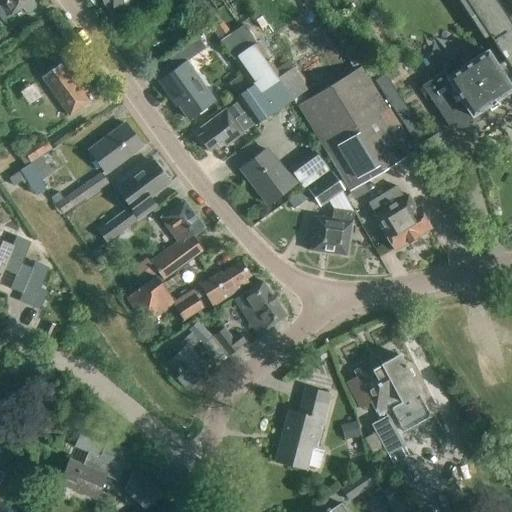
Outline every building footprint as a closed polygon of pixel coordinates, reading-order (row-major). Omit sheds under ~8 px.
[(0,0),(0,18),(2,22),(8,18),(7,18),(22,7),(25,12),(28,13),(35,8),(35,5),(32,0),(0,0)] [(100,0),(111,15),(133,0),(100,0)] [(422,86),(450,129),(453,127),(454,128),(461,130),(467,126),(468,119),(467,118),(470,116),(470,117),(511,90),(498,70),(507,64),(511,71),(511,69),(511,26),(494,0),(464,0),(505,61),(496,66),(486,51),(464,66),(461,61),(453,59),(445,64),(443,72),(422,86)] [(256,38),(288,18),(280,5),(248,25),(256,38)] [(211,31),(216,39),(227,32),(221,24),(211,31)] [(236,97),(254,124),(306,89),(291,68),(293,66),(289,60),(271,72),(253,45),(256,43),(243,25),(219,41),(231,60),(236,56),(253,82),(251,84),(253,86),(236,97)] [(175,68),(158,81),(169,97),(171,96),(188,119),(214,100),(185,61),(205,47),(197,36),(168,58),(175,68)] [(63,69),(60,64),(41,77),(69,116),(92,99),(68,66),(63,69)] [(386,109),(360,67),(314,95),(297,105),(349,191),(404,158),(389,133),(399,127),(386,109)] [(384,75),(374,81),(414,141),(423,135),(384,75)] [(243,132),(226,110),(200,128),(203,132),(198,136),(208,151),(226,138),(229,142),(243,132)] [(141,147),(124,123),(88,150),(105,173),(141,147)] [(30,162),(49,149),(42,139),(23,152),(30,162)] [(285,174),(266,149),(240,169),(267,204),(298,181),(290,170),(285,174)] [(306,160),(318,177),(328,170),(316,153),(306,160)] [(168,183),(152,161),(115,188),(139,220),(157,207),(150,197),(168,183)] [(229,161),(221,168),(232,180),(240,173),(229,161)] [(35,196),(45,189),(31,164),(8,178),(13,187),(25,179),(35,196)] [(62,199),(58,193),(50,198),(55,204),(56,206),(54,207),(60,215),(61,214),(62,215),(74,207),(73,206),(84,199),(85,200),(108,185),(101,173),(62,199)] [(307,189),(311,196),(318,206),(342,190),(331,173),(307,189)] [(394,251),(430,228),(417,207),(415,208),(406,194),(402,197),(395,186),(367,203),(374,214),(372,215),(381,229),(394,251)] [(311,196),(307,189),(296,196),(295,195),(287,200),(292,209),(311,196)] [(175,242),(152,259),(165,277),(202,250),(192,237),(203,228),(183,201),(158,219),(175,242)] [(128,208),(105,225),(103,223),(95,229),(106,244),(137,221),(128,208)] [(315,218),(310,250),(346,255),(350,223),(351,212),(332,209),(331,220),(315,218)] [(31,268),(21,264),(30,242),(16,236),(11,246),(0,241),(0,275),(2,270),(15,275),(9,289),(21,294),(18,302),(39,310),(47,292),(40,289),(48,268),(34,262),(31,268)] [(249,277),(240,262),(221,273),(220,272),(200,284),(203,290),(212,306),(248,284),(245,279),(249,277)] [(135,284),(124,296),(144,324),(174,303),(152,272),(135,284)] [(285,316),(262,282),(234,300),(257,335),(285,316)] [(182,320),(202,307),(194,295),(174,308),(182,320)] [(202,344),(210,337),(197,322),(189,329),(192,332),(173,350),(176,354),(168,362),(191,386),(208,369),(189,349),(199,340),(202,344)] [(224,329),(213,337),(228,356),(238,348),(238,347),(244,342),(237,333),(231,338),(224,329)] [(353,371),(356,376),(346,382),(360,408),(370,402),(377,415),(378,415),(380,420),(371,425),(387,454),(403,446),(384,412),(390,409),(403,432),(430,417),(418,394),(419,393),(398,355),(381,364),(377,358),(353,371)] [(288,411),(275,462),(305,470),(306,466),(318,469),(323,451),(315,449),(327,405),(330,395),(305,388),(302,399),(298,414),(288,411)] [(345,440),(361,436),(357,421),(341,425),(345,440)] [(134,453),(106,441),(104,446),(79,435),(74,447),(87,453),(82,466),(68,460),(58,484),(95,499),(105,476),(117,482),(122,468),(127,470),(134,453)] [(9,450),(0,446),(0,459),(4,461),(9,450)] [(123,491),(143,509),(162,496),(140,474),(131,471),(123,491)] [(10,476),(3,473),(0,472),(0,489),(3,491),(10,476)] [(349,502),(375,485),(367,473),(341,490),(349,502)] [(388,502),(402,495),(405,493),(399,482),(382,491),(388,502)] [(452,489),(441,495),(447,508),(458,502),(452,489)] [(402,495),(388,502),(386,503),(391,511),(425,511),(422,507),(414,511),(402,495)]
